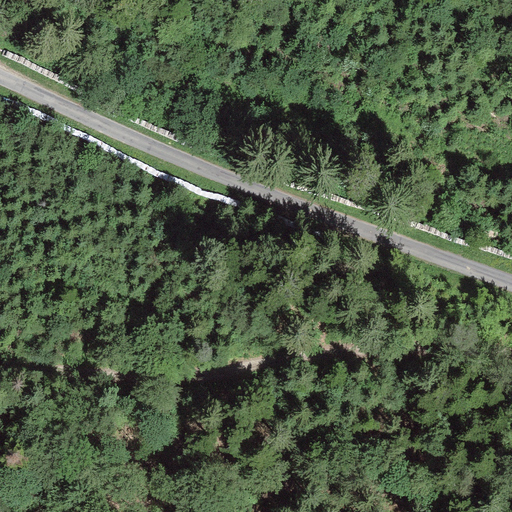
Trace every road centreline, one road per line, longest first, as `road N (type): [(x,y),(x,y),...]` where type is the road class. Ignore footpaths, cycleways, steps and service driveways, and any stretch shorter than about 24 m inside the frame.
road 1 (unclassified): [(511,282),(210,172),(0,78)]
road 2 (track): [(0,374),(133,380),(300,356),(455,348),(511,356)]
